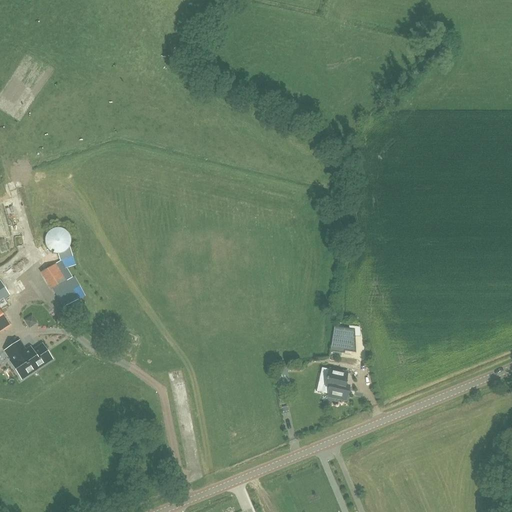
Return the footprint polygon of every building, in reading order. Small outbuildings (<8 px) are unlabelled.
[(52,291),(66,281),(56,265),(41,274),(52,291)] [(9,295),(0,281),(0,332),(10,326),(0,311),(0,308),(7,304),(3,299),(9,295)] [(93,324),(97,328),(107,316),(103,313),(93,324)] [(98,328),(105,334),(116,321),(109,315),(98,328)] [(31,316),(23,320),(28,328),(36,324),(31,316)] [(343,349),(355,350),(355,330),(335,328),(332,345),(343,347),(343,349)] [(132,345),(118,339),(113,350),(128,356),(132,345)] [(32,351),(30,348),(25,351),(19,342),(5,351),(11,361),(10,362),(21,379),(52,359),(42,345),(32,351)] [(291,384),(287,366),(274,369),(278,387),(291,384)] [(326,381),(326,384),(330,385),(328,395),(328,397),(345,401),(345,400),(347,395),(348,390),(348,387),(344,386),(347,373),(329,369),(329,370),(327,378),(326,381)]
